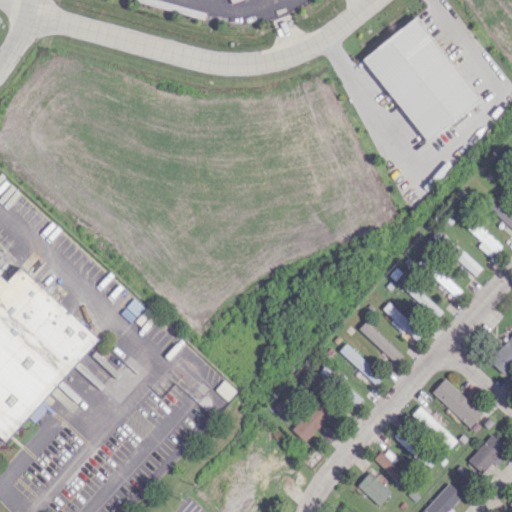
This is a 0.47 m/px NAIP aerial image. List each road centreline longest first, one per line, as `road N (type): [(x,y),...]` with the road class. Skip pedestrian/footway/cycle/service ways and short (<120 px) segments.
road 1 (residential): [(31,15),(225,65),(301,51),(374,0)]
road 2 (residential): [(303,511),(318,481),(511,269)]
